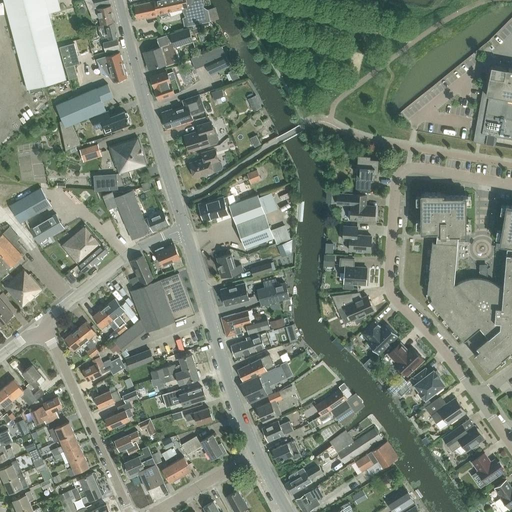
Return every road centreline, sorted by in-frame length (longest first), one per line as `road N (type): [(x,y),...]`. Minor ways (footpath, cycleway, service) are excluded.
road 1 (residential): [(476,396),(391,294),(395,185),(408,167),(511,184)]
road 2 (tertiary): [(183,231),(117,0)]
road 3 (tertiary): [(256,452),(183,231)]
road 4 (residential): [(129,511),(42,329)]
road 5 (unclassified): [(42,329),(126,256),(183,231)]
